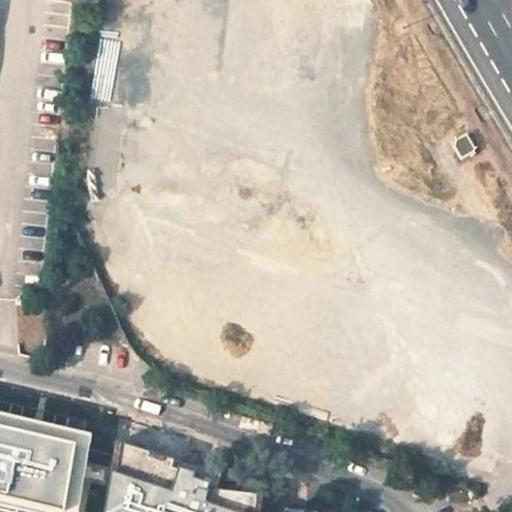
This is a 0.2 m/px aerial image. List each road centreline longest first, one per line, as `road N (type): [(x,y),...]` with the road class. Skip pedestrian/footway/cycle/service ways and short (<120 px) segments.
road 1 (residential): [(407,511),(381,489),(10,371)]
road 2 (unknown): [(25,0),(13,262)]
